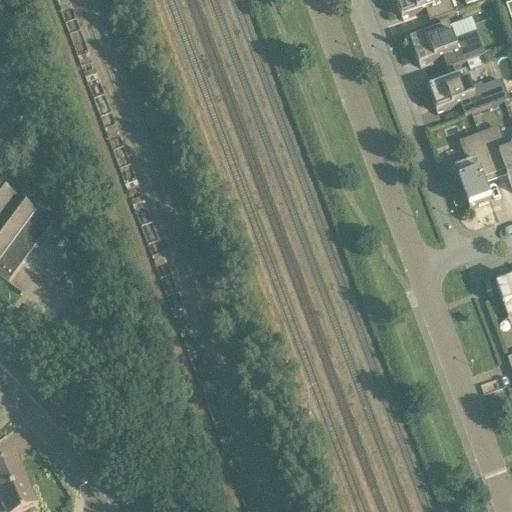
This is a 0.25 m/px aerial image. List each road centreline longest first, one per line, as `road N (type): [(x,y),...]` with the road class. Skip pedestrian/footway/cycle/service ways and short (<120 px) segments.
road 1 (residential): [(420,276),(318,0)]
road 2 (residential): [(460,261),(366,0)]
road 3 (residential): [(509,511),(420,276)]
road 4 (tertiary): [(112,511),(43,412),(0,366)]
